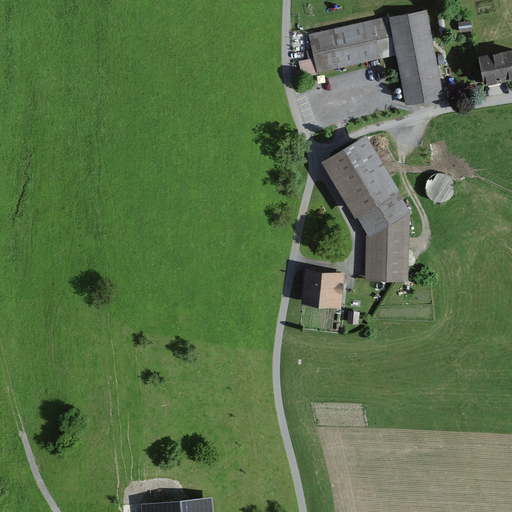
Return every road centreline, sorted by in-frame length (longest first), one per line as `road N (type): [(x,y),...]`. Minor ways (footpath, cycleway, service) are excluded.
road 1 (unclassified): [(312,157),(276,356),(302,511)]
road 2 (unclassified): [(511,99),(353,134),(312,157)]
road 3 (unclassified): [(287,0),(288,82),(312,157)]
